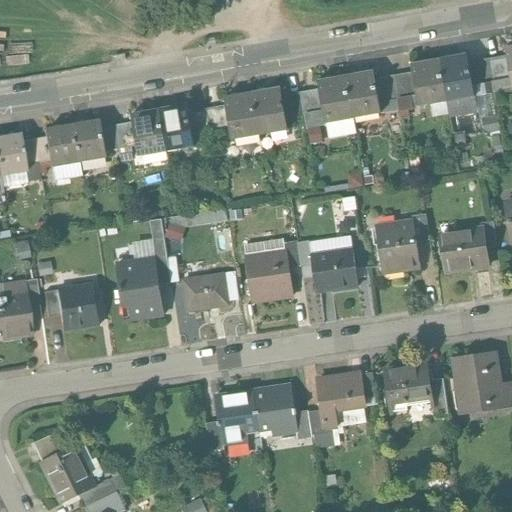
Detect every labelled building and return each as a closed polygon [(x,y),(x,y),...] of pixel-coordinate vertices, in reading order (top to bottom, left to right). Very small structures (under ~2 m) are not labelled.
[(467,55),(439,60),(446,102),(474,97),(467,55)] [(500,57),(487,60),(491,83),(505,81),(500,57)] [(439,60),(411,65),(418,107),(446,102),(439,60)] [(487,60),(474,62),(478,86),(491,83),(487,60)] [(373,72),(345,77),(353,119),(381,114),(373,72)] [(407,74),(393,76),(398,100),(411,98),(407,74)] [(393,76),(380,79),(384,102),(398,100),(393,76)] [(345,77),(317,82),(325,124),(353,119),(345,77)] [(279,89),(252,94),(259,136),(287,131),(279,89)] [(313,91),(300,93),(304,117),(317,114),(313,91)] [(300,93),(286,95),(291,119),(304,117),(300,93)] [(252,94),(224,99),(231,141),(259,136),(252,94)] [(186,105),(158,110),(165,152),(193,147),(186,105)] [(219,107),(206,110),(210,133),(224,131),(219,107)] [(158,110),(130,115),(138,157),(165,152),(158,110)] [(206,110),(193,112),(197,136),(210,133),(206,110)] [(99,121),(72,125),(79,163),(106,158),(105,152),(101,128),(99,121)] [(126,124),(112,126),(117,150),(130,148),(126,124)] [(72,125),(45,130),(52,168),(79,163),(72,125)] [(112,126),(101,128),(105,152),(117,150),(112,126)] [(22,134),(0,138),(0,169),(1,176),(28,172),(27,166),(23,142),(22,134)] [(35,140),(23,142),(27,166),(39,164),(35,140)] [(181,226),(192,224),(190,213),(165,216),(168,238),(182,236),(181,226)] [(426,216),(412,218),(413,223),(416,242),(429,240),(426,216)] [(413,223),(375,229),(382,274),(420,268),(416,242),(413,223)] [(493,223),(480,225),(481,230),(482,230),(485,249),(497,247),(493,223)] [(481,230),(455,234),(456,240),(442,242),(446,274),(488,267),(485,249),(482,230),(481,230)] [(297,243),(284,245),(285,254),(287,254),(289,269),(301,267),(297,243)] [(135,263),(115,266),(124,322),(163,316),(158,281),(155,260),(153,261),(150,244),(133,246),(135,263)] [(285,254),(246,260),(252,299),(276,295),(277,299),(293,297),(289,269),(287,254),(285,254)] [(336,254),(311,257),(317,294),(358,287),(353,256),(336,258),(336,254)] [(167,259),(155,260),(158,281),(170,279),(167,259)] [(224,276),(183,282),(187,312),(228,306),(224,276)] [(37,280),(25,282),(26,293),(28,293),(30,306),(41,304),(37,280)] [(92,286),(58,291),(62,317),(64,332),(98,327),(92,286)] [(58,291),(45,293),(49,319),(62,317),(58,291)] [(26,293),(0,297),(0,340),(34,336),(30,306),(28,293),(26,293)] [(496,355),(453,362),(460,409),(503,403),(501,387),(496,355)] [(427,365),(384,372),(391,414),(408,412),(407,405),(431,402),(433,402),(430,383),(427,365)] [(372,374),(361,376),(364,401),(376,399),(372,374)] [(361,376),(317,382),(322,412),(324,429),(338,427),(335,411),(365,407),(364,401),(361,376)] [(443,381),(430,383),(433,402),(431,402),(433,418),(449,415),(443,381)] [(511,385),(501,387),(503,403),(505,409),(511,408),(511,385)] [(275,393),(253,396),(259,433),(272,431),(273,437),(297,434),(298,434),(295,416),(290,386),(274,389),(275,393)] [(231,395),(215,398),(219,424),(222,445),(247,441),(246,435),(259,433),(253,396),(253,393),(231,397),(231,395)] [(322,412),(309,414),(312,436),(325,434),(324,429),(322,412)] [(309,414),(295,416),(298,434),(297,434),(297,438),(312,436),(309,414)] [(219,424),(205,426),(209,452),(223,450),(222,445),(219,424)] [(73,447),(41,463),(62,505),(78,497),(94,489),(93,488),(73,447)] [(109,480),(93,488),(94,489),(78,497),(84,509),(114,493),(115,493),(109,480)] [(84,509),(83,509),(84,511),(123,511),(114,493),(84,509)]
